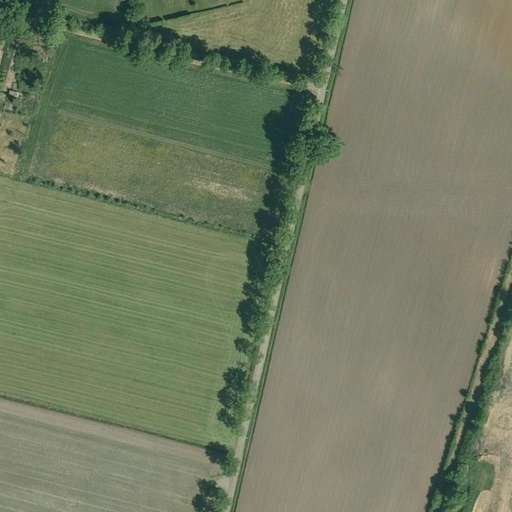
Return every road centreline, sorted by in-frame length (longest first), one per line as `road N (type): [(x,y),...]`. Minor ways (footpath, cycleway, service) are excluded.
road 1 (unclassified): [(225,511),(344,0)]
road 2 (track): [(0,11),(323,88)]
